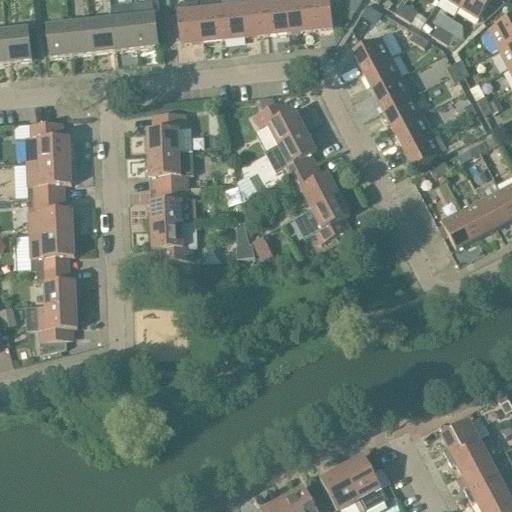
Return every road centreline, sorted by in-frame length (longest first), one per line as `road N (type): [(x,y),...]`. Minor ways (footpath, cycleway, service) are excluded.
road 1 (residential): [(108,89),(313,67),(433,290),(453,294),(511,262)]
road 2 (residential): [(0,392),(100,367),(115,353),(108,89)]
